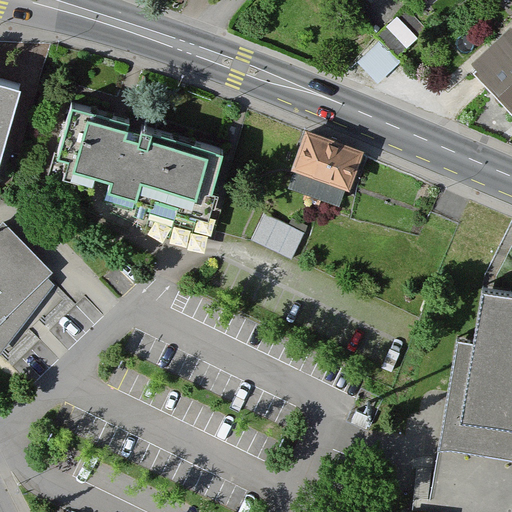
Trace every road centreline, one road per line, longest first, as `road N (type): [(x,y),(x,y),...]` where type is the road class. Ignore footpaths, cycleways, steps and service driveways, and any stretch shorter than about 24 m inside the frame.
road 1 (secondary): [(192,50),(511,183)]
road 2 (secondary): [(39,0),(192,50)]
